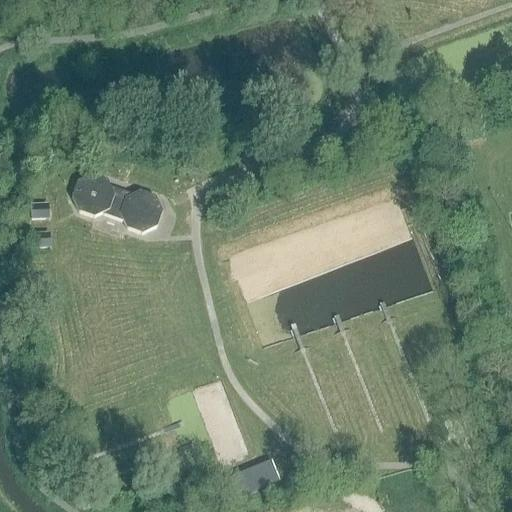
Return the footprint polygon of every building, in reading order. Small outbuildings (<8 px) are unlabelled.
[(125,231),(141,236),(156,229),(161,213),(154,199),(138,193),(131,197),(109,189),(106,182),(90,177),(76,184),(70,199),(78,214),(93,220),(100,216),(122,224),(125,231)] [(370,217),(376,239),(408,230),(400,201),(355,214),(357,221),(370,217)] [(29,205),(29,222),(48,221),(48,205),(29,205)] [(304,242),(332,233),(329,224),(301,233),(304,242)] [(49,234),(30,235),(31,250),(49,250),(49,234)] [(443,424),(447,441),(472,435),(468,418),(443,424)] [(269,462),(225,481),(233,499),(277,481),(269,462)]
